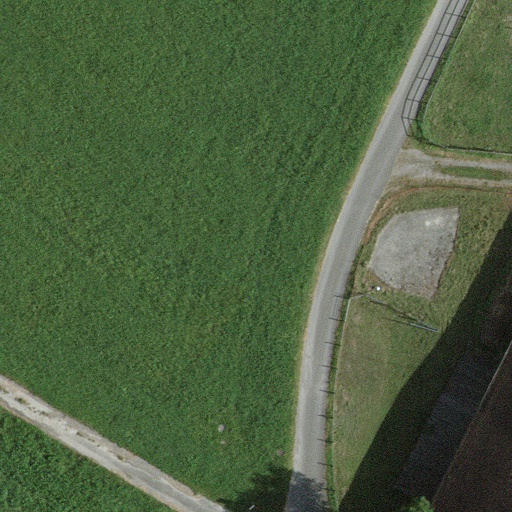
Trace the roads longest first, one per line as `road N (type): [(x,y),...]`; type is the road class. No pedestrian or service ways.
road 1 (track): [(452,0),(376,189),(321,380),(301,511)]
road 2 (track): [(213,511),(0,384)]
